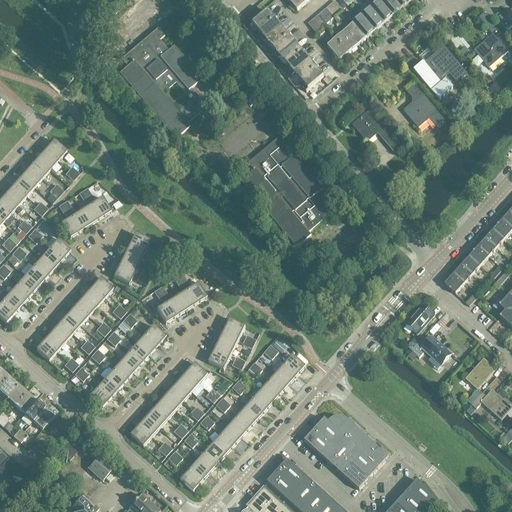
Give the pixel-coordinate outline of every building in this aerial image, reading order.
[(306,5),(301,0),(286,0),(297,12),(306,5)] [(393,0),(384,0),(381,3),(393,18),(402,10),(393,0)] [(393,0),(402,10),(411,3),(408,0),(393,0)] [(342,12),(336,5),(334,3),(330,6),(338,16),(342,12)] [(381,3),(372,11),(384,25),(393,18),(381,3)] [(330,6),(326,10),(334,19),(338,16),(330,6)] [(326,10),(321,14),(329,23),(334,19),(326,10)] [(372,11),(363,18),(375,33),(384,25),(372,11)] [(252,26),(259,34),(274,21),(267,13),(252,26)] [(321,14),(317,18),(325,27),(329,23),(321,14)] [(479,18),(494,36),(475,52),(489,69),(497,63),(497,62),(508,53),(495,38),(501,33),(484,14),(479,18)] [(511,14),(501,24),(511,36),(511,14)] [(317,18),(313,21),(320,31),(325,27),(317,18)] [(363,18),(354,25),(366,40),(375,33),(363,18)] [(274,21),(259,34),(266,42),(281,30),(274,21)] [(313,21),(308,25),(316,35),(320,31),(313,21)] [(354,25),(345,33),(357,47),(366,40),(354,25)] [(187,125),(207,109),(191,90),(202,81),(174,48),(168,52),(159,42),(165,37),(158,29),(121,61),(127,69),(119,75),(175,141),(190,128),(187,125)] [(281,30),(266,42),(273,51),(288,38),(281,30)] [(345,33),(336,40),(349,55),(357,47),(345,33)] [(288,38),(273,51),(280,59),(295,46),(288,38)] [(336,40),(327,48),(339,63),(349,55),(336,40)] [(295,46),(280,59),(287,67),(302,54),(295,46)] [(430,49),(421,57),(425,62),(435,54),(430,49)] [(424,63),(415,71),(440,100),(453,89),(444,79),(450,74),(458,83),(467,76),(444,50),(426,65),(424,63)] [(302,54),(287,67),(294,75),(309,62),(302,54)] [(309,62),(294,75),(301,83),(316,70),(309,62)] [(316,70),(301,83),(308,92),(323,79),(316,70)] [(328,86),(335,80),(331,75),(324,82),(328,86)] [(423,96),(404,112),(419,130),(426,123),(430,120),(436,128),(444,121),(437,113),(423,96)] [(370,111),(352,127),(367,144),(378,135),(381,140),(390,151),(398,144),(370,111)] [(309,234),(328,218),(312,199),(324,189),(296,156),(290,161),(281,150),(287,145),(280,138),(243,169),(250,176),(242,183),(297,250),(312,238),(309,234)] [(54,144),(45,153),(58,165),(66,155),(54,144)] [(58,165),(45,153),(37,162),(50,174),(58,165)] [(50,174),(37,162),(30,171),(42,182),(50,174)] [(68,173),(75,180),(80,175),(72,168),(68,173)] [(42,182),(30,171),(22,180),(34,191),(42,182)] [(65,176),(73,183),(75,180),(68,173),(65,176)] [(34,191),(22,180),(14,189),(26,200),(34,191)] [(52,191),(60,198),(64,193),(56,186),(52,191)] [(26,200),(14,189),(6,197),(19,209),(26,200)] [(93,199),(87,190),(82,193),(88,202),(93,199)] [(49,194),(57,201),(60,198),(52,191),(49,194)] [(88,202),(82,193),(79,195),(84,204),(88,202)] [(19,209),(6,197),(0,203),(0,208),(11,218),(19,209)] [(101,200),(91,207),(100,221),(111,215),(101,200)] [(73,212),(67,202),(62,206),(68,215),(73,212)] [(36,208),(44,216),(48,211),(40,204),(36,208)] [(68,215),(62,206),(59,208),(64,217),(68,215)] [(91,207),(81,213),(90,228),(100,221),(91,207)] [(11,218),(0,208),(0,224),(3,227),(11,218)] [(33,211),(41,218),(44,216),(36,208),(33,211)] [(511,215),(504,209),(501,212),(507,217),(502,223),(511,231),(511,215)] [(81,213),(71,220),(80,234),(90,228),(81,213)] [(71,220),(61,226),(60,226),(69,241),(80,234),(71,220)] [(20,226),(28,233),(32,229),(24,222),(20,226)] [(511,234),(511,231),(502,223),(494,232),(505,242),(511,234)] [(17,229),(25,237),(28,233),(20,226),(17,229)] [(30,236),(38,243),(42,238),(35,231),(30,236)] [(505,242),(494,232),(489,238),(483,232),(480,235),(497,251),(505,242)] [(497,251),(480,235),(477,239),(483,244),(478,250),(489,260),(497,251)] [(30,236),(28,239),(36,246),(38,243),(30,236)] [(55,236),(47,243),(50,247),(59,241),(55,236)] [(135,236),(129,247),(145,255),(150,244),(135,236)] [(4,244),(12,251),(16,247),(8,239),(4,244)] [(57,243),(49,252),(62,264),(70,254),(57,243)] [(1,247),(9,254),(12,251),(4,244),(1,247)] [(145,255),(129,247),(124,258),(139,265),(145,255)] [(14,253),(23,260),(27,256),(19,249),(14,253)] [(489,260),(478,250),(470,259),(480,269),(489,260)] [(149,257),(158,262),(161,256),(152,251),(149,257)] [(49,252),(41,261),(54,272),(62,264),(49,252)] [(14,253),(12,256),(20,264),(23,260),(14,253)] [(157,265),(158,263),(158,262),(149,257),(147,261),(157,265)] [(139,265),(124,258),(118,268),(134,276),(139,265)] [(480,269),(470,259),(465,264),(459,259),(456,262),(472,278),(480,269)] [(41,261),(33,270),(46,281),(54,272),(41,261)] [(472,278),(456,262),(453,266),(459,271),(453,277),(464,287),(472,278)] [(0,269),(0,272),(7,278),(11,274),(3,266),(0,269)] [(489,278),(493,281),(503,271),(499,267),(489,278)] [(134,276),(118,268),(113,279),(128,287),(134,276)] [(33,270),(25,279),(38,290),(46,281),(33,270)] [(138,278),(148,283),(151,278),(141,273),(138,278)] [(496,284),(500,287),(510,277),(506,273),(496,284)] [(183,275),(178,278),(184,287),(188,284),(183,275)] [(464,287),(453,277),(445,286),(456,296),(464,287)] [(137,282),(146,287),(148,283),(138,278),(137,282)] [(184,287),(178,278),(174,280),(179,289),(184,287)] [(38,290),(25,279),(17,287),(30,299),(38,290)] [(100,281),(92,290),(104,302),(112,293),(100,281)] [(197,284),(187,291),(196,306),(207,299),(197,284)] [(30,299),(17,287),(9,296),(22,308),(30,299)] [(158,290),(164,300),(168,297),(162,288),(158,290)] [(104,302),(92,290),(84,299),(96,311),(104,302)] [(155,305),(159,302),(164,300),(158,290),(154,293),(150,296),(155,305)] [(187,291),(179,296),(175,291),(173,293),(177,298),(186,312),(196,306),(187,291)] [(475,294),(465,304),(469,308),(478,298),(475,294)] [(22,308),(9,296),(1,305),(14,317),(22,308)] [(177,298),(167,304),(176,318),(186,312),(177,298)] [(511,300),(509,298),(500,308),(506,313),(511,312),(511,300)] [(96,311),(84,299),(76,308),(88,319),(96,311)] [(166,325),(176,318),(167,304),(156,311),(166,325)] [(14,317),(1,305),(0,306),(0,320),(6,326),(14,317)] [(115,311),(123,318),(127,314),(118,307),(115,311)] [(423,307),(406,327),(418,337),(435,318),(423,307)] [(88,319),(76,308),(68,317),(81,328),(90,336),(92,334),(83,326),(88,319)] [(112,314),(120,321),(123,318),(115,311),(112,314)] [(511,312),(506,313),(501,319),(511,328),(511,327),(511,312)] [(125,321),(133,328),(137,323),(129,316),(125,321)] [(81,328),(68,317),(60,326),(73,337),(81,328)] [(230,320),(224,331),(240,339),(245,328),(230,320)] [(126,336),(130,331),(133,328),(125,321),(122,323),(118,328),(126,336)] [(99,329),(107,336),(111,331),(103,324),(99,329)] [(73,337),(60,326),(52,335),(65,346),(73,337)] [(96,332),(104,339),(107,336),(99,329),(96,332)] [(152,329),(144,338),(157,349),(165,340),(152,329)] [(240,339),(224,331),(219,342),(234,350),(240,339)] [(109,338),(117,345),(121,341),(113,334),(109,338)] [(65,346),(52,335),(44,343),(57,355),(65,346)] [(245,342),(254,346),(257,341),(247,337),(245,342)] [(418,337),(407,349),(412,353),(422,341),(418,337)] [(109,338),(106,341),(114,348),(117,345),(109,338)] [(144,338),(136,347),(149,358),(157,349),(144,338)] [(416,357),(417,356),(420,358),(423,355),(420,352),(422,350),(431,358),(428,362),(437,371),(441,367),(442,368),(452,357),(432,339),(427,345),(422,341),(412,353),(416,357)] [(287,349),(278,341),(273,347),(282,354),(287,349)] [(83,346),(91,353),(95,349),(87,342),(83,346)] [(234,350),(219,342),(214,353),(229,360),(234,350)] [(243,346),(252,351),(254,346),(245,342),(243,346)] [(57,355),(44,343),(36,353),(49,364),(57,355)] [(80,350),(88,357),(91,353),(83,346),(80,350)] [(136,347),(129,356),(141,367),(149,358),(136,347)] [(267,351),(275,358),(279,354),(271,347),(267,351)] [(93,356),(101,363),(105,358),(97,351),(93,356)] [(267,351),(264,354),(272,361),(275,358),(267,351)] [(229,360),(214,353),(208,364),(224,371),(229,360)] [(93,356),(90,359),(98,366),(101,363),(93,356)] [(129,356),(121,364),(133,376),(141,367),(129,356)] [(293,357),(285,367),(298,378),(306,369),(293,357)] [(234,363),(244,368),(246,363),(237,358),(234,363)] [(67,364),(75,371),(79,367),(71,360),(67,364)] [(484,361),(467,381),(479,391),(496,372),(484,361)] [(232,367),(242,372),(244,368),(234,363),(232,367)] [(64,367),(72,374),(75,371),(67,364),(64,367)] [(133,376),(121,364),(113,373),(126,385),(133,376)] [(251,368),(259,376),(263,371),(255,364),(251,368)] [(195,367),(187,376),(200,387),(208,378),(195,367)] [(285,367),(277,375),(290,387),(298,378),(285,367)] [(251,368),(248,372),(256,379),(259,376),(251,368)] [(77,373),(85,380),(89,376),(81,369),(77,373)] [(0,371),(0,389),(9,380),(0,371)] [(77,373),(74,377),(82,384),(85,380),(77,373)] [(126,385),(113,373),(105,382),(118,393),(126,385)] [(277,375),(269,384),(282,396),(290,387),(277,375)] [(200,387),(187,376),(179,385),(192,396),(200,387)] [(487,397),(502,382),(497,377),(483,392),(487,397)] [(9,380),(0,389),(0,394),(6,400),(18,388),(9,380)] [(118,393),(105,382),(97,391),(110,402),(118,393)] [(235,386),(243,393),(247,389),(239,382),(235,386)] [(269,384),(261,393),(274,405),(282,396),(269,384)] [(192,396),(179,385),(171,393),(184,405),(192,396)] [(235,386),(232,390),(240,397),(243,393),(235,386)] [(18,388),(6,400),(15,408),(26,395),(18,388)] [(110,402),(97,391),(89,400),(102,411),(110,402)] [(208,395),(217,402),(221,398),(213,391),(208,395)] [(478,391),(468,403),(473,407),(483,395),(478,391)] [(184,405),(171,393),(163,402),(176,414),(184,405)] [(261,393),(253,402),(266,414),(274,405),(261,393)] [(488,399),(483,395),(473,407),(477,411),(483,404),(502,422),(511,410),(493,393),(488,399)] [(26,395),(15,408),(24,416),(35,403),(26,395)] [(206,398),(214,406),(217,402),(208,395),(206,398)] [(219,404),(227,411),(231,407),(223,400),(219,404)] [(176,414),(163,402),(156,411),(168,422),(176,414)] [(253,402),(245,411),(258,422),(266,414),(253,402)] [(35,403),(24,416),(33,424),(44,411),(35,403)] [(219,404),(216,408),(224,415),(227,411),(219,404)] [(193,413),(201,420),(205,415),(196,408),(193,413)] [(44,411),(33,424),(42,432),(53,419),(44,411)] [(168,422),(156,411),(148,420),(160,431),(168,422)] [(245,411),(237,420),(250,431),(258,422),(245,411)] [(190,416),(198,423),(201,420),(193,413),(190,416)] [(0,425),(0,426),(3,429),(10,421),(7,418),(0,425)] [(215,425),(207,418),(203,421),(211,429),(215,425)] [(329,424),(325,420),(324,421),(305,442),(304,443),(359,492),(360,492),(359,491),(390,458),(350,421),(349,423),(345,420),(341,419),(336,419),(332,421),(329,424)] [(160,431),(148,420),(140,429),(153,440),(160,431)] [(237,420),(229,429),(242,440),(250,431),(237,420)] [(211,429),(203,421),(200,425),(208,432),(211,429)] [(35,430),(31,426),(30,427),(27,425),(23,429),(29,436),(22,444),(26,447),(40,433),(36,429),(35,430)] [(177,430),(185,437),(188,433),(180,426),(177,430)] [(153,440),(140,429),(132,438),(144,449),(153,440)] [(229,429),(221,437),(234,449),(242,440),(229,429)] [(17,442),(24,434),(20,430),(13,438),(17,442)] [(174,434),(182,441),(185,437),(177,430),(174,434)] [(21,445),(27,437),(24,434),(17,442),(21,445)] [(187,439),(195,446),(199,442),(191,435),(187,439)] [(221,437),(213,446),(226,458),(234,449),(221,437)] [(187,439),(184,443),(192,450),(195,446),(187,439)] [(69,463),(80,451),(69,441),(58,453),(69,463)] [(161,448),(169,455),(173,451),(165,444),(161,448)] [(213,446),(205,455),(218,467),(226,458),(213,446)] [(158,451),(166,459),(169,455),(161,448),(158,451)] [(0,473),(13,485),(23,474),(0,454),(0,453),(0,473)] [(172,457),(180,464),(183,460),(175,453),(172,457)] [(99,458),(99,459),(95,455),(85,466),(89,470),(102,483),(113,471),(99,458)] [(205,455),(197,464),(210,476),(218,467),(205,455)] [(172,457),(168,461),(176,468),(180,464),(172,457)] [(343,511),(287,462),(268,484),(268,483),(267,484),(298,511),(430,511),(438,504),(417,482),(390,511),(343,511)] [(197,464),(189,473),(202,484),(210,476),(197,464)] [(189,473),(181,482),(194,494),(202,484),(189,473)] [(290,511),(264,488),(246,508),(248,509),(245,511),(290,511)] [(146,511),(152,506),(152,505),(151,506),(143,498),(144,498),(143,497),(129,511),(146,511)] [(97,511),(96,511),(94,511),(93,511),(89,507),(90,505),(84,499),(72,511),(97,511)]
